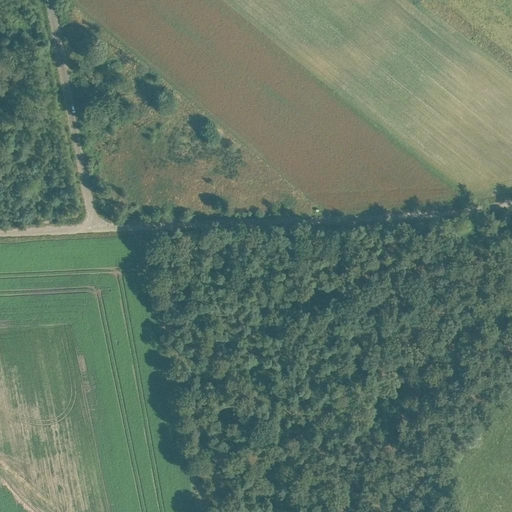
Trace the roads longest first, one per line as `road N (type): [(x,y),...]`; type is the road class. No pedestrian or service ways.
road 1 (unclassified): [(95,227),(444,216),(511,205)]
road 2 (unclassified): [(95,227),(52,0)]
